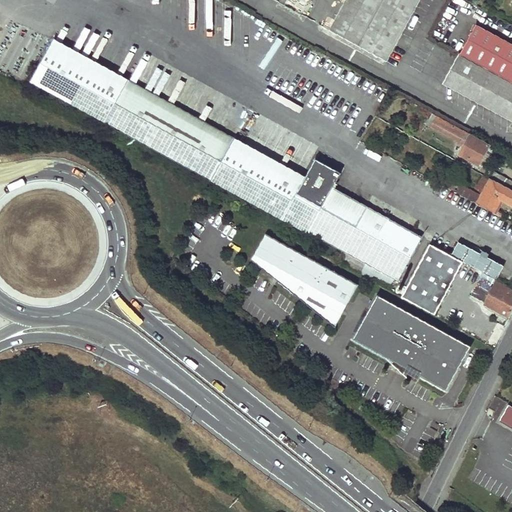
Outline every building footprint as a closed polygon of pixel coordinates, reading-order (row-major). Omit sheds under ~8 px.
[(420,0),(346,0),(330,31),(387,62),(420,0)] [(432,35),(450,43),(458,24),(440,16),(432,35)] [(511,42),(478,24),(462,53),(511,80),(511,42)] [(49,46),(124,87),(128,79),(54,38),(49,46)] [(124,87),(49,46),(30,80),(282,219),(301,185),(230,146),(124,87)] [(511,80),(462,53),(459,51),(442,84),(511,121),(511,80)] [(235,137),(128,79),(124,87),(230,146),(235,137)] [(489,145),(416,105),(411,114),(464,144),(458,154),(478,165),(489,145)] [(305,176),(235,137),(230,146),(301,185),(305,176)] [(301,185),(282,219),(308,233),(309,232),(323,206),(327,198),(333,188),(341,173),(315,159),(305,176),(301,185)] [(506,176),(495,170),(491,176),(503,182),(506,176)] [(482,195),(449,178),(446,187),(493,213),(502,200),(511,205),(511,192),(482,176),(476,186),(484,191),(482,195)] [(333,188),(327,198),(364,219),(370,209),(333,188)] [(364,219),(327,198),(323,206),(309,232),(344,251),(339,260),(363,273),(389,287),(394,279),(399,282),(423,238),(370,209),(364,219)] [(357,282),(264,231),(249,257),(333,325),(357,282)] [(453,255),(497,279),(504,267),(460,242),(453,255)] [(470,265),(457,258),(447,276),(461,283),(470,265)] [(486,302),(485,303),(509,317),(511,311),(511,290),(496,282),(493,287),(480,281),(472,294),(486,302)] [(375,293),(351,337),(444,388),(469,344),(375,293)] [(511,404),(510,404),(502,418),(510,423),(511,418),(511,404)]
